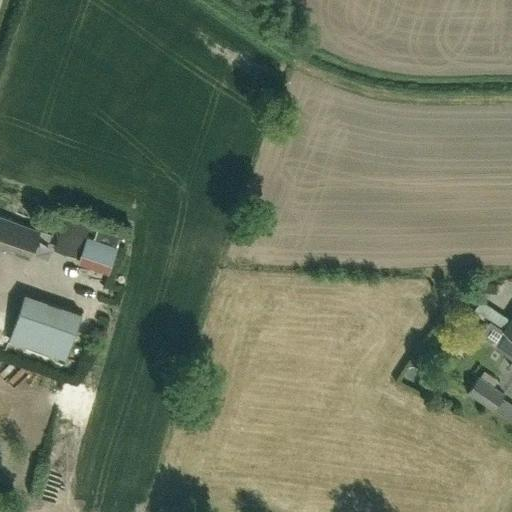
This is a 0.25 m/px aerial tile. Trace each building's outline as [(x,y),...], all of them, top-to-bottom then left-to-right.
[(0,246),(30,257),(39,230),(0,216),(0,246)] [(82,217),(75,256),(108,262),(113,237),(90,232),(92,219),(82,217)] [(66,358),(82,312),(25,292),(9,338),(66,358)] [(511,317),(511,319),(482,300),(475,308),(505,328),(504,329),(506,331),(496,344),(511,354),(511,359),(509,364),(511,366),(511,317)] [(499,380),(485,369),(481,375),(479,374),(467,391),(494,410),(505,392),(495,385),(499,380)]
